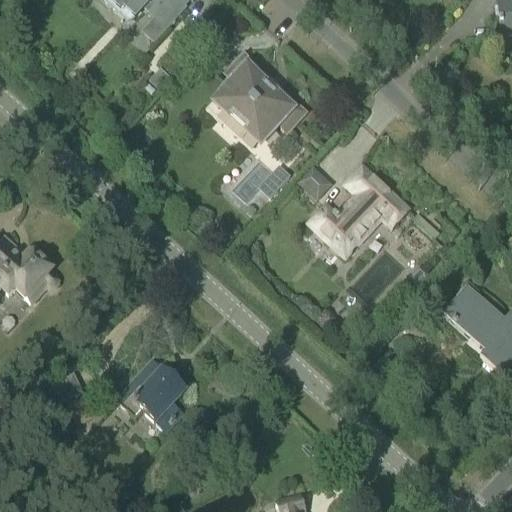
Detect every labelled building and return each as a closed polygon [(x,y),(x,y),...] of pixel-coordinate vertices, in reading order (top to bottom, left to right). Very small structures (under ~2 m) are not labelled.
[(104,0),(119,13),(122,9),(135,21),(143,12),(150,17),(150,16),(168,32),(187,10),(175,0),(163,0),(160,4),(155,0),(104,0)] [(511,3),(495,5),(500,57),(504,56),(507,56),(504,36),(511,35),(511,3)] [(233,91),(217,109),(224,115),(245,134),(259,147),(276,129),(283,136),(300,118),(278,98),(273,103),(259,91),(264,85),(242,65),(226,84),(233,91)] [(157,94),(168,82),(158,73),(147,85),(157,94)] [(407,215),(395,204),(361,173),(346,190),(358,200),(339,221),(333,216),(332,217),(325,211),(309,229),(343,260),(380,220),(392,231),(407,215)] [(278,178),(273,184),(279,190),(285,184),(278,178)] [(0,291),(7,298),(13,292),(29,307),(46,288),(48,289),(51,290),(53,289),(54,288),(55,285),(55,282),(54,280),(48,275),(50,272),(29,253),(20,263),(0,244),(0,243),(2,241),(1,240),(0,241),(0,291)] [(417,270),(406,282),(415,291),(427,279),(417,270)] [(466,291),(443,315),(470,341),(474,337),(489,350),(480,360),(495,375),(511,357),(511,314),(502,326),(466,291)] [(381,328),(371,318),(362,328),(372,338),(381,328)] [(151,366),(137,380),(115,405),(135,423),(142,415),(163,434),(179,417),(170,409),(182,395),(151,366)] [(43,415),(53,411),(46,397),(36,402),(43,415)] [(84,401),(66,410),(72,423),(80,419),(83,425),(93,420),(84,401)] [(301,511),(298,501),(273,510),(274,511),(301,511)]
